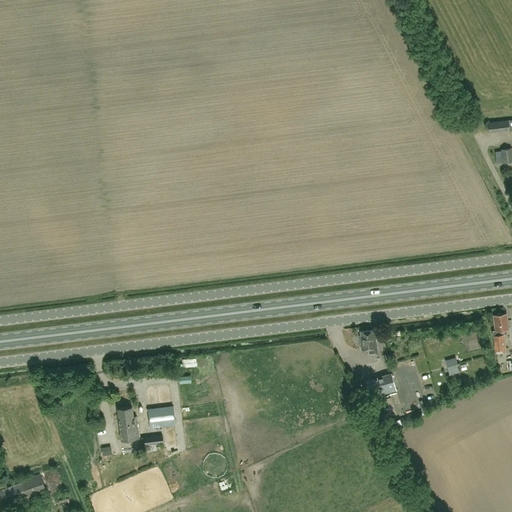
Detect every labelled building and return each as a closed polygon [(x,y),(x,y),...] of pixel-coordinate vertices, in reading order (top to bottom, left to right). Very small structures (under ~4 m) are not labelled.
[(511,119),(508,120),(488,123),(490,133),(509,130),(509,131),(511,130),(511,119)] [(501,149),(503,163),(511,161),(511,155),(511,148),(501,149)] [(506,313),(493,315),(495,330),(493,330),(493,336),(494,336),(496,349),(505,348),(503,329),(508,329),(506,313)] [(374,329),(360,331),(361,335),(359,335),(362,350),(368,349),(369,353),(376,352),(375,348),(377,347),(375,333),(374,333),(374,329)] [(465,363),(460,365),(459,363),(447,366),(449,375),(462,371),(461,370),(467,368),(465,363)] [(413,371),(417,382),(422,381),(417,369),(413,371)] [(396,390),(391,372),(366,380),(371,397),(396,390)] [(374,398),(369,399),(373,413),(378,412),(374,398)] [(172,406),(149,408),(151,427),(175,424),(172,406)] [(132,407),(118,408),(122,439),(138,437),(136,417),(133,418),(132,407)] [(145,437),(145,443),(141,444),(142,448),(146,448),(147,451),(156,450),(155,443),(163,442),(162,434),(145,437)] [(6,487),(0,489),(0,509),(1,511),(15,511),(14,511),(12,503),(20,500),(22,505),(30,503),(28,498),(47,491),(40,473),(22,479),(22,481),(6,487)]
